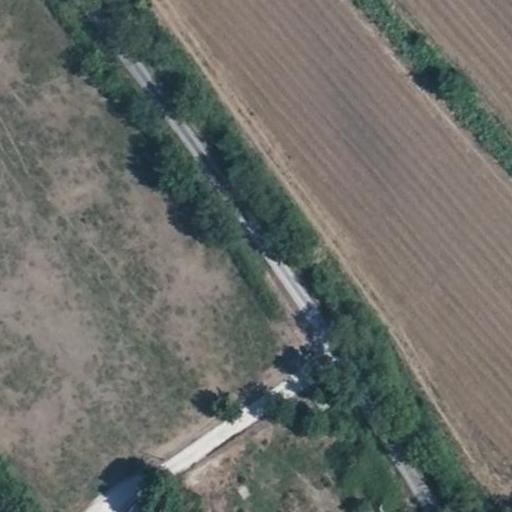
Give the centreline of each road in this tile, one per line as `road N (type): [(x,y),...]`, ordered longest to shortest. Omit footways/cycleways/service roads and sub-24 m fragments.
road 1 (unclassified): [(79,0),(347,372),(430,511)]
road 2 (unknown): [(357,390),(185,511)]
